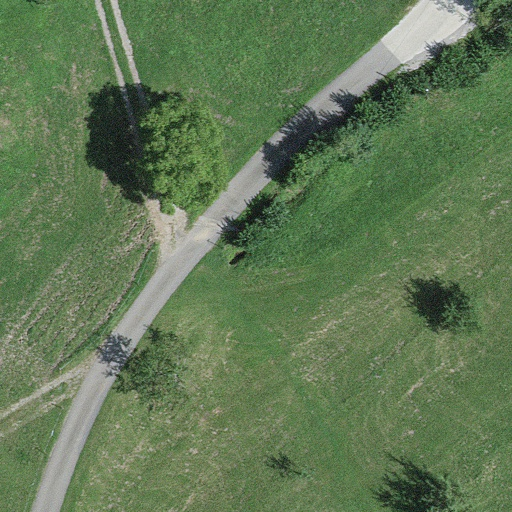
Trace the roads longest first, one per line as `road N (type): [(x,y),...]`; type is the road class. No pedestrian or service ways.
road 1 (track): [(439,0),(191,252)]
road 2 (track): [(191,252),(104,372),(46,511)]
